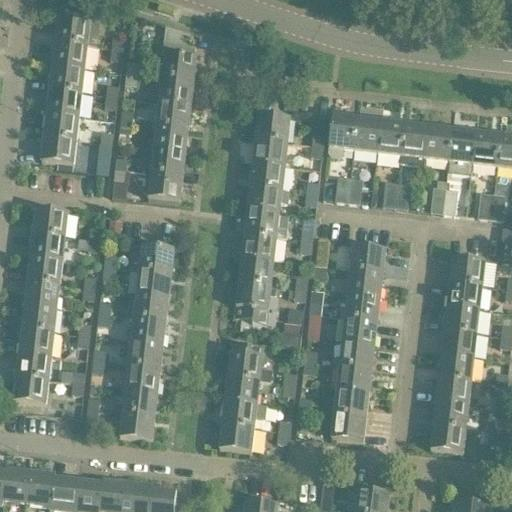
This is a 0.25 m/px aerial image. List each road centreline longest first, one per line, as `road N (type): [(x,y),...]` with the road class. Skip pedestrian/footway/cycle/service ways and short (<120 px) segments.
road 1 (residential): [(0,445),(302,477),(322,460),(399,465)]
road 2 (tertiary): [(203,0),(385,53),(511,63)]
road 3 (residential): [(399,465),(426,234)]
road 4 (residential): [(1,198),(24,0)]
road 5 (residential): [(1,198),(174,221)]
